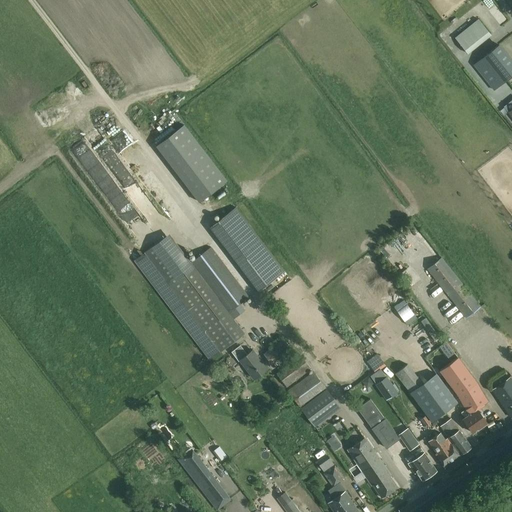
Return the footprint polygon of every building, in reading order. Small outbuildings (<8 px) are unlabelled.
[(478,19),(455,38),(468,54),(491,35),(478,19)] [(453,36),(445,42),(458,60),(466,55),(453,36)] [(511,58),(500,43),(473,65),(493,91),(511,75),(511,58)] [(165,96),(161,100),(169,110),(173,107),(165,96)] [(140,120),(146,127),(154,121),(149,113),(140,120)] [(184,127),(158,147),(201,204),(227,184),(184,127)] [(111,170),(117,167),(114,162),(108,165),(111,170)] [(285,271),(236,207),(209,227),(258,291),(285,271)] [(169,234),(134,260),(210,360),(245,333),(233,319),(240,313),(235,307),(249,297),(211,247),(191,262),(169,234)] [(466,318),(481,306),(442,257),(427,269),(466,318)] [(286,365),(290,362),(284,355),(292,349),(284,338),(263,353),(272,365),(281,358),(286,365)] [(238,361),(240,360),(254,378),(269,368),(262,359),(261,360),(252,350),(247,354),(240,345),(231,352),(238,361)] [(386,367),(377,354),(367,361),(374,372),(378,369),(380,371),(386,367)] [(290,362),(286,365),(287,366),(276,374),(286,387),(311,369),(300,355),(290,362)] [(458,358),(439,371),(459,398),(466,409),(461,412),(465,418),(463,419),(473,433),(475,431),(475,430),(478,428),(479,429),(487,423),(477,409),(488,401),(477,383),(458,357),(458,358)] [(407,364),(395,373),(409,392),(423,383),(407,364)] [(300,407),(326,388),(313,371),(287,390),(300,407)] [(423,383),(409,392),(432,422),(458,403),(436,373),(423,383)] [(385,377),(375,384),(387,400),(397,393),(386,376),(385,377)] [(369,386),(373,383),(369,377),(362,381),(365,385),(369,386)] [(492,390),(511,417),(511,416),(511,379),(510,377),(492,390)] [(314,427),(341,407),(327,389),(301,408),(314,427)] [(295,416),(302,412),(293,398),(286,403),(295,416)] [(371,428),(386,449),(400,438),(370,399),(357,408),(372,428),(371,428)] [(420,419),(425,427),(431,423),(426,415),(420,419)] [(440,426),(449,437),(461,454),(471,447),(459,429),(451,418),(440,426)] [(459,454),(447,438),(445,439),(440,433),(428,441),(437,453),(435,454),(443,465),(444,466),(460,454),(459,454)] [(362,471),(380,459),(366,437),(347,450),(362,471)] [(333,438),(328,441),(331,447),(337,445),(333,438)] [(414,438),(405,444),(410,450),(419,444),(414,438)] [(217,511),(231,500),(192,450),(178,461),(217,511)] [(422,480),(437,470),(424,452),(408,463),(415,473),(417,472),(422,480)] [(327,454),(317,461),(324,472),(323,472),(333,487),(344,479),(327,454)] [(380,459),(362,471),(371,485),(373,484),(382,498),(397,487),(390,476),(392,475),(380,459)] [(300,511),(285,492),(277,498),(286,511),(300,511)] [(334,511),(357,511),(358,511),(345,492),(329,503),(334,511)]
